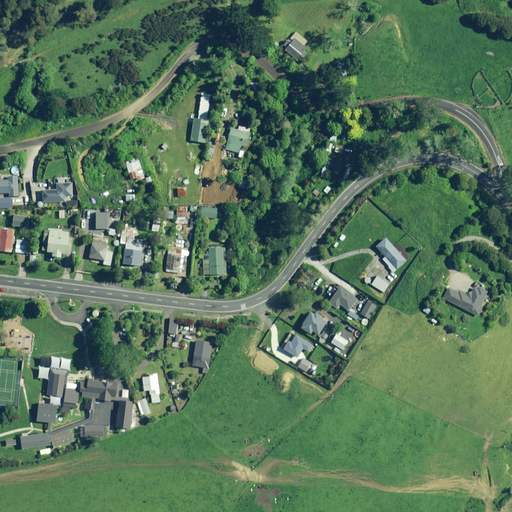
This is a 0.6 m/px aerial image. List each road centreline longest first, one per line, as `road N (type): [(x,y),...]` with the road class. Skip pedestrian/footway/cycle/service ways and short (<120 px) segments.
road 1 (residential): [(0,149),(110,120),(200,44),(222,41),(256,54),(301,97),(330,109),(410,100),(456,109),(495,154),(504,198)]
road 2 (tertiary): [(0,279),(244,303),(274,287),(344,198),(388,164),(420,156),(454,162),(504,198)]
